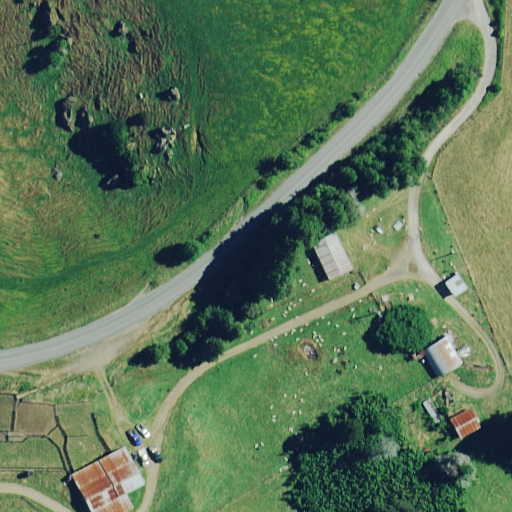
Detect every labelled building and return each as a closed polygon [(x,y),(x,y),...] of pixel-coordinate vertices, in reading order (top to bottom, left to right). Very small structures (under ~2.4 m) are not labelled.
[(350,269),(332,232),(310,244),(327,280),(350,269)] [(465,287),(456,274),(443,283),(452,296),(465,287)] [(462,362),(447,335),(425,347),(440,374),(462,362)] [(478,428),(468,409),(448,420),(459,439),(478,428)] [(142,483),(122,447),(70,475),(90,511),(121,511),(131,507),(123,493),(142,483)]
